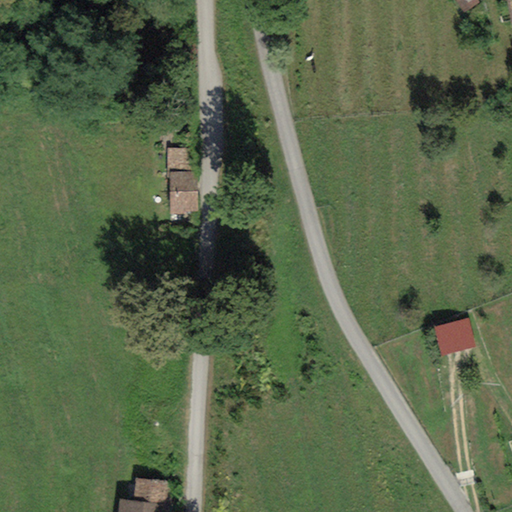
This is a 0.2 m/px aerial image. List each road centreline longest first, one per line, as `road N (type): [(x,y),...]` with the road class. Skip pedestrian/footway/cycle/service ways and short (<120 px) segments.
road 1 (unclassified): [(259,0),(291,157),(358,318),(467,511)]
road 2 (unclassified): [(193,511),(201,457),(209,0)]
road 3 (unknown): [(471,511),(449,367),(463,324)]
